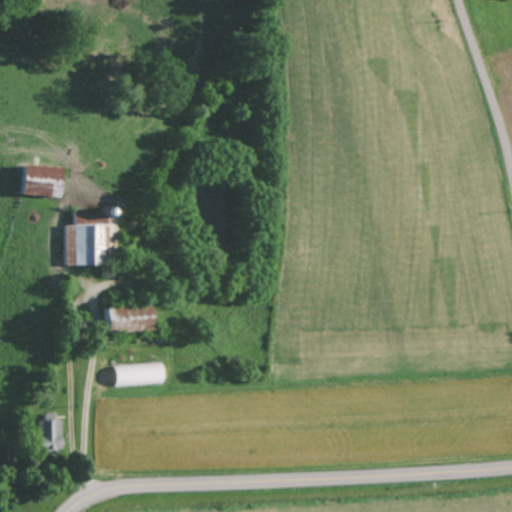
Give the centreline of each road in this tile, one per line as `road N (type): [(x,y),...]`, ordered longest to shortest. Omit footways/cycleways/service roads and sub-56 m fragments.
road 1 (secondary): [(511,468),(122,489),(67,511)]
road 2 (residential): [(511,184),(458,0)]
